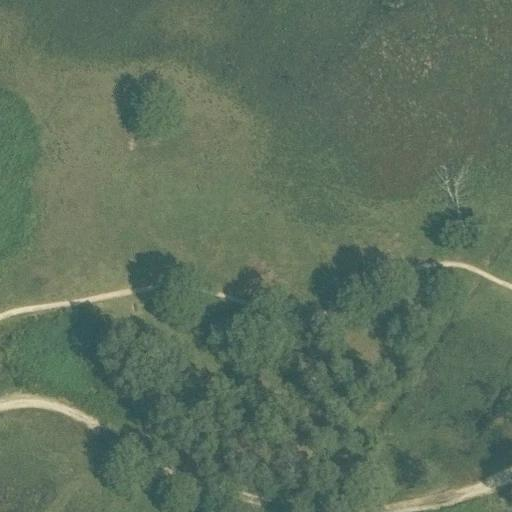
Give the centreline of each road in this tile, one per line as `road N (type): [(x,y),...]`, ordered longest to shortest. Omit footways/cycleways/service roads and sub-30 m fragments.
road 1 (track): [(293,511),(199,488),(145,464),(59,406),(26,398),(0,406)]
road 2 (track): [(511,474),(387,511)]
